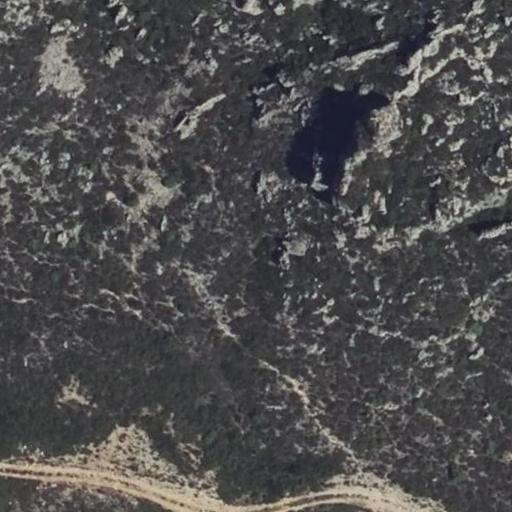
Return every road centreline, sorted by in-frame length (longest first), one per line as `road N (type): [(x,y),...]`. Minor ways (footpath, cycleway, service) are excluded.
road 1 (track): [(0,467),(61,469),(233,511)]
road 2 (track): [(267,511),(333,499),(386,511)]
